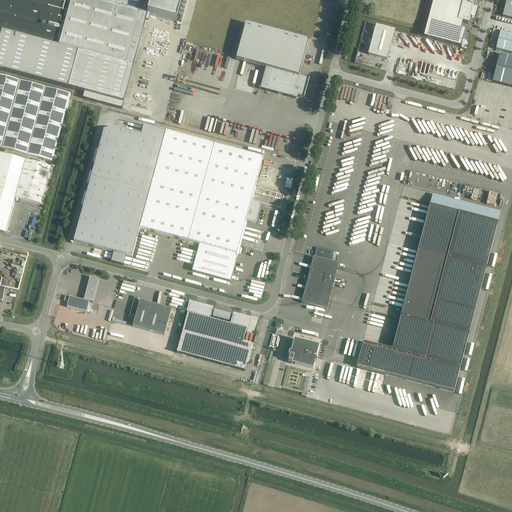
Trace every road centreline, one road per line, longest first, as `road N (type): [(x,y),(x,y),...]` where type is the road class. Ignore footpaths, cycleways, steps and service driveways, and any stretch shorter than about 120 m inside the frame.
road 1 (unclassified): [(333,71),(268,303),(60,257)]
road 2 (primary): [(406,511),(98,419)]
road 3 (unclassified): [(333,71),(456,105),(464,100),(491,0)]
